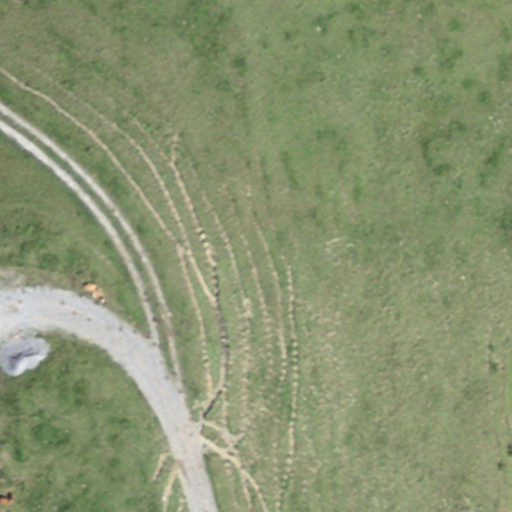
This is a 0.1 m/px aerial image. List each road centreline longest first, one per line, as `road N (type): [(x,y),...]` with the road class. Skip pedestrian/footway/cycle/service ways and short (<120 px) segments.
road 1 (track): [(0,119),(62,164),(134,253),(151,292),(176,416)]
road 2 (track): [(0,308),(55,307),(100,323),(138,359),(176,416),(202,511)]
